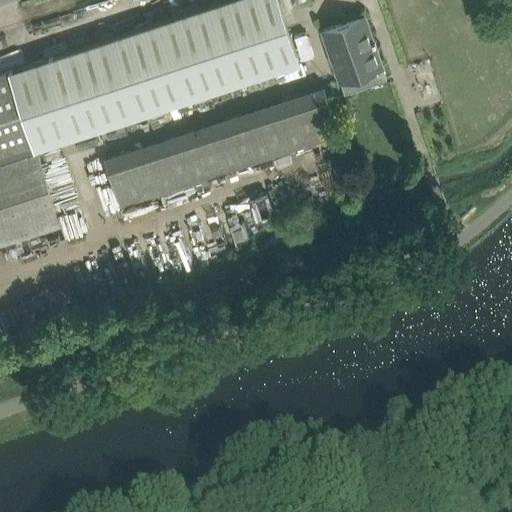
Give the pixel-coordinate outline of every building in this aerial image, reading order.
[(0,242),(62,222),(42,164),(37,148),(37,147),(166,106),(277,69),(281,79),(304,71),(301,62),(280,0),(220,0),(140,26),(40,58),(0,71),(0,242)] [(340,23),(323,29),(341,81),(342,84),(386,68),(377,42),(376,38),(374,39),(371,29),(366,31),(361,16),(347,20),(348,23),(341,25),(340,23)] [(432,59),(406,67),(417,102),(443,94),(432,59)] [(339,138),(329,141),(332,150),(342,146),(339,138)] [(351,151),(350,160),(365,162),(366,153),(351,151)]
